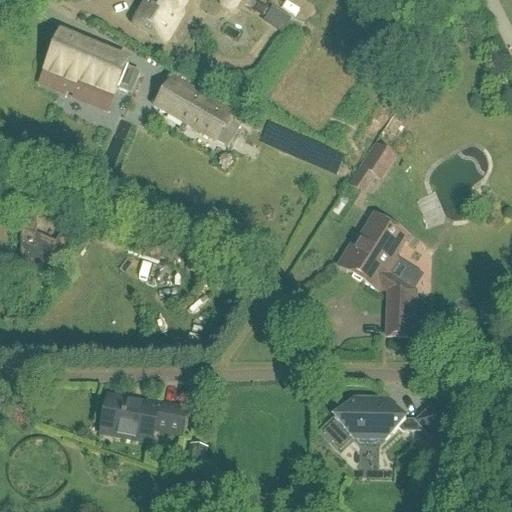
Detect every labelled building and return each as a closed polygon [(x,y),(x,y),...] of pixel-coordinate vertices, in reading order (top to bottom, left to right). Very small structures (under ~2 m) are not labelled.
[(165,44),(181,16),(178,14),(186,0),(151,0),(136,26),(165,44)] [(227,14),(236,12),(243,0),(217,0),(219,10),(227,14)] [(105,114),(124,68),(61,42),(42,88),(105,114)] [(215,148),(234,114),(172,78),(152,111),(215,148)] [(367,176),(381,184),(396,160),(376,148),(360,172),(367,176)] [(53,247),(37,240),(37,219),(22,219),(21,257),(21,269),(48,281),(55,272),(84,233),(71,223),(53,247)] [(395,260),(408,239),(375,219),(362,240),(359,238),(339,270),(379,294),(381,290),(392,296),(391,314),(389,314),(388,340),(414,341),(416,295),(408,295),(409,289),(389,277),(398,262),(395,260)] [(201,261),(206,250),(185,241),(169,235),(139,225),(128,256),(159,266),(162,256),(174,261),(178,251),(201,261)] [(140,409),(107,403),(101,438),(152,448),(155,434),(182,439),(187,413),(158,407),(158,409),(141,406),(140,409)] [(362,410),(355,403),(335,422),(360,448),(380,449),(386,443),(400,430),(403,433),(420,434),(424,431),(437,444),(455,426),(436,406),(418,424),(406,424),(387,404),(379,411),(375,406),(371,410),(367,406),(362,410)] [(465,430),(459,454),(474,457),(480,434),(465,430)] [(203,476),(208,450),(189,447),(184,473),(203,476)]
